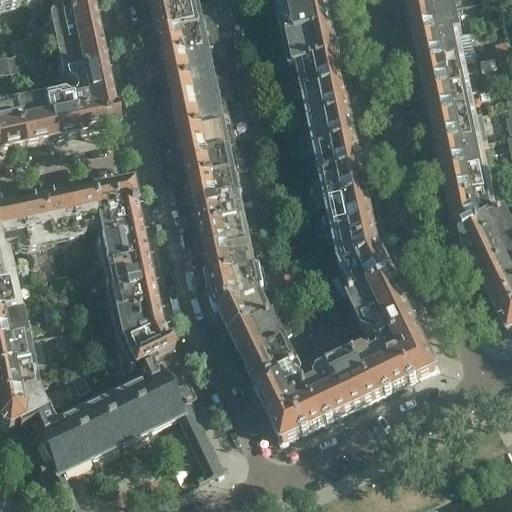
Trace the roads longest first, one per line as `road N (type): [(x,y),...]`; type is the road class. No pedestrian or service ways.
road 1 (residential): [(485,386),(413,232),(366,0)]
road 2 (residential): [(148,151),(188,319),(270,489)]
road 3 (residential): [(270,489),(485,386)]
road 4 (residential): [(118,0),(148,151)]
road 5 (residential): [(0,186),(148,151)]
